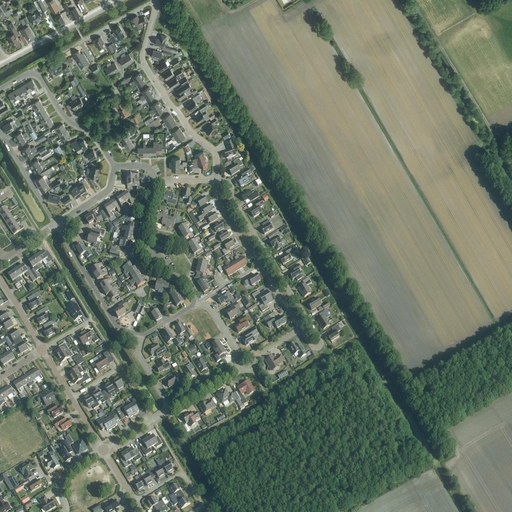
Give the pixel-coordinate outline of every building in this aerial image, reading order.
[(28,16),(33,25),(43,19),(39,13),(42,12),(46,10),(40,0),(37,0),(36,1),(41,9),(38,11),(28,16)] [(53,13),(59,10),(52,0),(51,0),(48,2),(53,13)] [(82,0),(76,0),(77,1),(76,2),(78,6),(80,9),(82,13),(86,10),(84,7),(84,6),(83,3),(83,2),(82,0)] [(70,10),(73,17),(79,14),(75,8),(74,9),(71,4),(68,6),(67,4),(64,6),(67,12),(70,10)] [(6,8),(0,12),(0,18),(6,15),(5,15),(9,13),(10,15),(13,14),(10,9),(8,11),(6,8)] [(59,25),(65,22),(61,14),(60,14),(59,12),(54,15),(55,17),(59,25)] [(139,20),(137,16),(130,20),(136,30),(142,26),(141,24),(146,22),(143,17),(139,20)] [(8,26),(12,35),(7,38),(12,47),(20,43),(16,36),(18,34),(15,29),(12,23),(8,26)] [(27,39),(33,36),(28,27),(21,30),(23,34),(24,34),(27,39)] [(112,34),(113,35),(110,37),(113,43),(119,40),(118,39),(124,36),(119,27),(113,31),(114,33),(112,34)] [(156,38),(155,44),(163,47),(165,41),(166,36),(160,35),(159,39),(156,38)] [(106,46),(100,37),(93,41),(99,50),(106,46)] [(79,51),(72,55),(81,70),(89,65),(84,55),(82,56),(79,51)] [(162,53),(153,51),(151,57),(160,59),(162,53)] [(124,54),(122,55),(129,65),(133,61),(129,54),(125,56),(124,54)] [(119,60),(124,68),(129,65),(122,55),(120,56),(122,58),(119,60)] [(168,67),(165,61),(157,66),(161,72),(168,67)] [(70,71),(68,68),(67,65),(63,67),(61,65),(58,67),(55,62),(47,67),(50,74),(54,72),(56,76),(62,72),(64,75),(70,71)] [(110,63),(108,64),(114,74),(119,71),(114,63),(111,65),(110,63)] [(105,70),(109,77),(114,74),(108,64),(106,65),(108,67),(105,70)] [(99,70),(96,65),(91,68),(94,73),(99,70)] [(174,75),(170,69),(163,74),(166,80),(174,75)] [(131,83),(132,84),(143,77),(140,73),(132,78),(134,81),(131,83)] [(179,76),(176,78),(168,83),(172,88),(179,83),(177,80),(181,78),(179,76)] [(68,80),(73,87),(78,84),(74,77),(68,80)] [(143,77),(132,84),(133,86),(136,84),(138,87),(146,82),(143,77)] [(38,91),(32,80),(26,84),(31,92),(35,89),(37,92),(38,91)] [(183,90),(184,91),(191,87),(188,82),(182,86),(183,87),(179,89),(180,91),(183,90)] [(26,94),(31,92),(26,84),(20,88),(27,99),(28,98),(26,94)] [(140,97),(141,99),(152,92),(149,87),(141,92),(143,95),(140,97)] [(25,100),(27,99),(20,88),(14,91),(19,99),(23,97),(25,100)] [(180,91),(175,94),(179,100),(186,96),(184,91),(183,90),(180,91)] [(15,102),(19,99),(14,91),(8,95),(15,106),(16,105),(15,102)] [(152,92),(141,99),(142,100),(145,98),(147,101),(155,96),(152,92)] [(71,97),(72,100),(70,102),(74,110),(79,107),(72,96),(71,94),(70,95),(70,96),(71,97)] [(194,101),(187,106),(190,112),(198,107),(195,103),(202,99),(199,94),(192,99),(194,101)] [(74,95),(72,96),(79,107),(84,104),(79,96),(76,98),(74,95)] [(43,106),(39,100),(28,107),(29,109),(32,107),(35,111),(43,106)] [(124,107),(121,102),(117,105),(118,105),(116,107),(118,111),(123,119),(131,114),(126,106),(124,107)] [(150,113),(161,106),(158,102),(151,106),(153,109),(149,111),(150,113)] [(43,106),(35,111),(37,115),(34,117),(35,119),(46,112),(43,106)] [(157,115),(164,111),(161,106),(150,113),(152,115),(155,113),(157,115)] [(39,119),(42,123),(50,118),(46,112),(35,119),(36,120),(39,119)] [(202,113),(194,118),(198,124),(202,121),(203,122),(210,118),(207,113),(203,115),(202,113)] [(163,126),(173,119),(170,114),(162,119),(165,122),(162,124),(163,126)] [(132,118),(136,124),(142,121),(138,115),(132,118)] [(50,118),(42,123),(44,127),(41,129),(42,131),(53,124),(50,118)] [(169,129),(176,124),(173,119),(163,126),(165,127),(167,126),(169,129)] [(3,127),(6,133),(14,129),(12,125),(14,124),(13,121),(3,127)] [(25,126),(28,133),(33,130),(29,124),(25,126)] [(56,131),(59,135),(66,130),(63,124),(52,131),(53,133),(56,131)] [(211,124),(205,132),(210,136),(211,134),(215,137),(218,132),(215,130),(216,128),(211,124)] [(171,138),(172,140),(182,133),(179,128),(171,133),(173,136),(171,138)] [(70,136),(66,130),(59,135),(61,139),(58,141),(59,143),(70,136)] [(21,132),(13,136),(16,141),(27,135),(26,133),(23,135),(21,132)] [(130,136),(128,132),(126,134),(124,135),(125,136),(121,139),(123,142),(122,143),(123,145),(131,140),(129,137),(130,136)] [(182,133),(172,140),(173,141),(176,140),(178,143),(185,138),(182,133)] [(27,135),(16,141),(19,146),(26,141),(25,138),(28,137),(27,135)] [(45,138),(44,135),(35,140),(37,143),(45,138)] [(87,147),(84,140),(78,144),(76,141),(71,144),(74,150),(77,149),(79,152),(87,147)] [(133,143),(131,140),(123,145),(124,147),(125,146),(127,149),(132,147),(134,150),(136,146),(134,143),(133,143)] [(237,150),(236,147),(234,148),(231,140),(225,142),(228,151),(224,153),(226,159),(235,156),(234,151),(237,150)] [(156,151),(160,151),(160,153),(164,152),(164,149),(162,149),(162,143),(158,143),(158,142),(155,142),(156,151)] [(29,146),(22,150),(24,155),(35,149),(34,147),(31,149),(29,146)] [(64,153),(59,146),(54,149),(59,156),(62,154),(64,153)] [(138,150),(138,155),(142,155),(142,156),(144,156),(144,155),(144,147),(143,147),(140,147),(140,146),(136,146),(134,150),(138,150)] [(35,149),(24,155),(27,160),(35,155),(33,152),(36,150),(35,149)] [(42,158),(51,153),(49,150),(40,155),(42,158)] [(97,156),(93,151),(88,154),(86,152),(81,155),(84,160),(88,157),(90,160),(97,156)] [(193,162),(200,159),(205,157),(203,152),(195,155),(196,159),(192,160),(193,162)] [(205,157),(200,159),(193,162),(194,164),(197,162),(199,165),(201,165),(202,167),(207,167),(207,162),(205,157)] [(38,160),(30,164),(33,169),(43,162),(42,161),(39,162),(38,160)] [(239,160),(237,160),(233,163),(235,165),(228,170),(231,176),(240,171),(238,168),(242,165),(239,160)] [(43,162),(33,169),(35,174),(43,169),(41,166),(44,164),(43,162)] [(67,171),(66,170),(70,167),(67,162),(60,167),(64,173),(67,171)] [(242,177),(237,180),(240,187),(249,181),(246,177),(251,174),(248,170),(241,174),(242,177)] [(98,179),(99,173),(87,171),(86,173),(90,174),(89,177),(98,179)] [(38,186),(48,180),(47,178),(45,179),(43,176),(35,181),(38,186)] [(78,188),(82,194),(83,196),(89,192),(85,187),(88,185),(84,179),(79,182),(82,185),(78,188)] [(38,186),(42,192),(49,187),(47,184),(49,182),(48,180),(38,186)] [(63,183),(70,194),(73,193),(76,198),(82,194),(78,188),(77,186),(73,189),(71,185),(69,187),(66,182),(64,183),(63,182),(63,183)] [(190,191),(184,190),(182,199),(187,200),(186,205),(190,206),(192,199),(189,198),(190,191)] [(174,194),(165,191),(164,196),(163,200),(167,201),(166,204),(176,206),(178,197),(173,196),(174,194)] [(244,202),(249,199),(250,202),(258,197),(255,192),(251,195),(249,191),(240,196),(244,202)] [(66,195),(65,193),(60,196),(49,193),(47,201),(58,204),(58,202),(62,203),(64,202),(65,204),(72,200),(68,194),(66,195)] [(123,193),(121,195),(126,202),(129,200),(131,204),(133,203),(131,199),(127,193),(123,195),(123,193)] [(120,197),(116,199),(121,206),(123,210),(125,208),(123,205),(126,202),(121,195),(119,196),(120,197)] [(200,208),(208,203),(204,197),(200,200),(198,197),(195,198),(191,205),(194,207),(198,205),(200,208)] [(110,202),(108,203),(113,211),(116,209),(119,213),(120,211),(118,207),(114,201),(111,203),(110,202)] [(256,207),(250,211),(254,218),(262,213),(259,209),(263,206),(260,201),(254,204),(256,207)] [(107,206),(104,208),(108,214),(110,218),(112,217),(110,213),(113,211),(108,203),(106,204),(107,206)] [(205,216),(212,211),(209,205),(201,210),(203,213),(197,217),(200,222),(206,218),(205,216)] [(135,214),(141,209),(139,206),(132,210),(135,214)] [(0,210),(0,214),(2,218),(9,213),(12,211),(11,209),(8,211),(5,207),(0,210)] [(165,227),(167,228),(169,219),(166,218),(167,214),(164,213),(166,208),(164,208),(163,211),(163,213),(162,213),(162,214),(160,222),(162,222),(161,225),(165,226),(165,227)] [(12,217),(9,213),(2,218),(6,224),(13,219),(16,217),(15,215),(12,217)] [(155,218),(154,222),(159,223),(159,221),(160,222),(162,214),(158,213),(157,218),(155,218)] [(214,213),(207,218),(210,224),(218,219),(214,213)] [(92,214),(85,219),(89,225),(95,221),(96,224),(102,220),(99,215),(94,217),(92,214)] [(174,228),(174,226),(174,225),(178,225),(180,222),(181,221),(175,220),(176,216),(174,216),(173,220),(169,219),(167,228),(169,228),(170,227),(174,228)] [(15,223),(13,219),(6,224),(10,229),(17,225),(20,223),(19,221),(15,223)] [(273,230),(270,224),(271,223),(269,220),(265,223),(266,226),(261,229),(264,235),(273,230)] [(181,221),(180,222),(178,225),(180,228),(178,229),(180,233),(179,233),(180,235),(188,231),(186,227),(190,225),(189,223),(185,225),(184,225),(181,221)] [(224,229),(220,223),(213,228),(216,234),(224,229)] [(19,229),(17,225),(10,229),(14,235),(24,229),(22,227),(19,229)] [(280,228),(284,235),(290,232),(286,225),(280,228)] [(126,232),(125,236),(134,238),(134,236),(133,235),(134,232),(122,229),(121,231),(126,232)] [(89,236),(99,239),(100,235),(103,236),(105,231),(100,230),(99,232),(92,230),(90,236),(89,236)] [(190,234),(188,231),(180,235),(181,237),(182,236),(184,240),(189,237),(190,239),(194,236),(191,233),(190,234)] [(229,237),(226,232),(218,237),(221,242),(229,237)] [(269,242),(273,248),(275,247),(277,250),(281,248),(279,244),(281,243),(279,240),(282,238),(278,232),(273,236),(274,238),(269,242)] [(99,239),(89,236),(88,242),(94,244),(93,247),(98,248),(100,244),(97,243),(98,239),(99,239)] [(133,240),(134,238),(125,236),(124,240),(119,239),(119,241),(119,243),(118,243),(120,243),(128,245),(128,243),(131,244),(132,240),(133,240)] [(190,248),(188,249),(189,251),(197,246),(195,243),(199,240),(198,238),(188,245),(190,248)] [(223,245),(225,249),(222,251),(225,256),(231,252),(229,249),(234,246),(231,240),(223,245)] [(128,245),(120,243),(119,247),(124,248),(124,250),(128,251),(129,247),(127,246),(128,245)] [(197,246),(189,251),(191,253),(192,252),(194,255),(199,253),(200,254),(203,252),(201,248),(202,248),(200,244),(197,246)] [(88,248),(84,250),(82,245),(76,249),(80,256),(84,254),(87,259),(92,255),(88,248)] [(280,259),(283,265),(291,260),(289,256),(291,255),(291,256),(294,255),(290,248),(285,252),(287,255),(280,259)] [(38,255),(43,262),(45,265),(47,264),(48,264),(50,262),(48,259),(43,252),(38,255)] [(33,258),(40,269),(42,267),(40,264),(43,262),(38,255),(33,258)] [(97,259),(94,255),(88,259),(90,263),(97,259)] [(238,256),(236,257),(243,268),(247,265),(243,257),(239,259),(238,256)] [(238,271),(243,268),(236,257),(235,258),(236,261),(233,263),(238,271)] [(33,258),(28,262),(33,269),(35,267),(38,271),(40,269),(33,258)] [(207,270),(210,271),(211,267),(208,266),(209,262),(205,261),(204,263),(199,262),(198,265),(197,265),(196,267),(207,270)] [(123,273),(124,274),(132,270),(130,267),(132,266),(129,262),(126,264),(127,266),(122,268),(124,272),(123,273)] [(228,262),(227,263),(233,273),(238,271),(233,263),(230,265),(228,262)] [(228,276),(233,273),(227,263),(225,264),(227,267),(223,269),(228,276)] [(91,274),(92,276),(100,272),(98,268),(102,266),(101,264),(91,270),(93,273),(91,274)] [(27,277),(29,276),(33,282),(36,280),(31,272),(29,274),(27,272),(28,272),(23,265),(18,268),(22,275),(25,274),(27,277)] [(289,274),(293,280),(296,278),(297,281),(302,278),(300,275),(301,275),(299,272),(301,270),(298,265),(293,268),(295,271),(289,274)] [(207,270),(196,267),(195,269),(197,270),(196,273),(197,274),(196,278),(200,278),(204,278),(207,270)] [(20,277),(22,275),(18,268),(13,272),(20,282),(22,281),(20,277)] [(132,270),(124,274),(127,279),(131,277),(135,275),(139,273),(138,271),(137,271),(135,268),(132,270)] [(31,272),(36,280),(39,278),(34,270),(31,272)] [(20,282),(13,272),(8,275),(12,282),(15,280),(17,284),(15,285),(17,287),(18,290),(22,287),(19,283),(20,282)] [(102,275),(100,272),(92,276),(93,278),(95,277),(97,280),(107,274),(106,273),(102,275)] [(139,273),(135,275),(131,277),(133,280),(129,283),(130,285),(141,278),(139,275),(140,274),(139,273)] [(247,286),(250,284),(252,287),(260,281),(257,275),(251,279),(249,277),(243,281),(247,286)] [(143,282),(141,278),(130,285),(131,285),(129,286),(129,288),(132,286),(135,284),(138,288),(145,283),(144,281),(143,282)] [(198,288),(199,290),(207,285),(205,282),(207,281),(204,278),(200,278),(201,281),(197,283),(199,287),(198,288)] [(304,285),(298,289),(300,292),(301,292),(304,298),(311,293),(307,287),(312,283),(308,278),(302,282),(304,285)] [(100,290),(102,292),(110,287),(108,284),(112,281),(110,279),(100,286),(102,289),(100,290)] [(155,291),(161,292),(163,283),(161,282),(160,284),(157,283),(155,291)] [(207,285),(199,290),(200,291),(202,291),(204,294),(208,291),(209,293),(213,291),(211,287),(209,288),(207,285)] [(106,296),(109,295),(117,290),(115,288),(112,290),(110,287),(102,292),(103,294),(104,293),(106,296)] [(109,295),(111,298),(109,298),(112,302),(115,300),(114,299),(119,296),(117,292),(118,292),(117,290),(109,295)] [(222,297),(217,300),(221,306),(227,302),(228,304),(233,301),(230,295),(229,295),(227,291),(221,295),(222,297)] [(270,296),(266,291),(260,295),(259,292),(252,296),(255,301),(260,298),(262,301),(270,296)] [(170,296),(173,301),(182,297),(181,295),(179,295),(177,292),(170,296)] [(30,302),(27,304),(31,311),(40,305),(36,299),(40,297),(38,293),(28,299),(30,302)] [(273,301),(270,296),(262,301),(264,304),(259,307),(263,312),(269,308),(267,305),(273,301)] [(183,299),(182,297),(173,301),(176,307),(184,303),(182,300),(183,299)] [(317,298),(307,304),(312,311),(321,305),(317,298)] [(114,312),(118,319),(126,314),(123,310),(128,308),(125,302),(118,306),(120,309),(114,312)] [(226,314),(230,320),(237,315),(235,312),(239,309),(236,303),(231,306),(233,309),(226,314)] [(76,305),(73,306),(72,304),(66,308),(68,312),(69,312),(75,321),(82,317),(79,311),(80,311),(76,305)] [(151,314),(156,322),(162,319),(158,313),(161,311),(157,305),(152,308),(155,312),(151,314)] [(36,319),(39,325),(48,320),(44,314),(48,311),(46,308),(36,314),(38,317),(36,319)] [(321,319),(318,321),(323,330),(329,326),(325,320),(330,317),(326,311),(319,315),(321,319)] [(0,324),(9,319),(5,312),(0,314),(0,324)] [(246,324),(248,323),(244,317),(238,321),(240,324),(234,327),(238,334),(249,328),(246,324)] [(274,325),(277,329),(286,323),(284,320),(284,318),(283,318),(282,317),(274,322),(272,319),(271,320),(266,323),(269,328),(274,325)] [(9,319),(0,324),(0,328),(4,327),(6,330),(13,326),(9,319)] [(47,338),(55,333),(52,326),(56,324),(54,320),(43,326),(45,330),(43,331),(47,338)] [(180,324),(174,328),(179,336),(185,332),(180,324)] [(331,329),(333,333),(327,336),(331,342),(339,337),(337,333),(341,331),(338,326),(331,329)] [(250,336),(242,340),(246,347),(255,341),(253,337),(258,334),(255,329),(249,333),(250,336)] [(8,334),(15,344),(22,340),(16,330),(8,334)] [(87,331),(82,334),(88,342),(93,339),(95,343),(98,340),(94,335),(91,337),(87,331)] [(168,331),(162,335),(167,344),(174,339),(171,334),(170,335),(168,331)] [(85,344),(88,342),(82,334),(77,337),(81,343),(78,344),(82,350),(86,347),(86,346),(85,344)] [(28,350),(22,340),(15,344),(21,354),(28,350)] [(211,343),(205,346),(208,350),(212,348),(214,352),(222,347),(219,341),(212,345),(211,343)] [(61,349),(55,353),(58,358),(67,353),(69,351),(65,344),(59,347),(61,349)] [(193,344),(187,348),(190,352),(196,348),(193,344)] [(298,349),(294,344),(288,348),(291,353),(292,352),(294,355),(297,353),(301,358),(299,359),(301,363),(308,358),(301,347),(298,349)] [(158,352),(161,356),(167,352),(164,349),(160,351),(157,345),(148,350),(152,356),(158,352)] [(217,356),(213,359),(216,363),(221,360),(220,357),(226,353),(222,347),(214,352),(217,356)] [(4,355),(9,362),(14,358),(8,348),(6,349),(8,352),(4,355)] [(67,353),(58,358),(61,363),(70,358),(72,356),(71,354),(68,355),(67,353)] [(99,360),(99,361),(104,369),(109,366),(105,360),(108,358),(105,353),(100,356),(101,359),(99,360)] [(0,361),(3,366),(9,362),(4,355),(0,357),(0,361)] [(203,356),(197,359),(197,358),(193,360),(195,364),(201,373),(207,369),(202,360),(204,359),(203,356)] [(272,357),(266,361),(271,371),(278,367),(277,365),(284,361),(280,356),(274,360),(272,357)] [(96,366),(99,372),(104,369),(99,361),(99,360),(94,363),(92,361),(90,362),(93,368),(96,366)] [(164,370),(169,367),(167,362),(164,364),(162,360),(157,362),(160,366),(157,368),(160,373),(162,371),(163,371),(164,371),(164,370)] [(187,370),(184,372),(189,380),(195,377),(191,371),(194,369),(191,364),(185,368),(187,370)] [(80,374),(82,373),(79,368),(77,369),(68,375),(71,380),(80,374)] [(36,369),(30,373),(35,380),(39,377),(41,380),(43,379),(36,369)] [(31,382),(35,380),(30,373),(25,376),(31,386),(33,385),(31,382)] [(165,382),(169,388),(177,383),(175,380),(177,378),(174,373),(168,377),(169,380),(165,382)] [(80,374),(71,380),(74,385),(80,381),(82,384),(90,380),(86,374),(82,377),(80,374)] [(29,387),(31,386),(25,376),(19,380),(24,387),(27,384),(29,387)] [(112,387),(115,392),(116,395),(120,392),(118,390),(124,386),(122,384),(123,383),(121,380),(120,380),(118,378),(113,381),(115,385),(112,387)] [(20,389),(24,387),(19,380),(13,384),(20,394),(22,392),(20,389)] [(252,388),(248,381),(242,385),(242,386),(237,388),(241,395),(247,391),(250,394),(255,391),(252,387),(252,388)] [(112,387),(110,383),(104,387),(106,390),(103,392),(108,401),(111,399),(109,395),(115,392),(112,387)] [(9,386),(3,390),(8,397),(12,395),(13,398),(15,396),(9,386)] [(112,407),(108,401),(103,392),(100,394),(98,391),(92,394),(94,398),(97,403),(100,401),(102,404),(106,402),(110,408),(112,407)] [(236,400),(232,394),(228,396),(225,391),(217,395),(222,403),(229,399),(231,403),(236,400)] [(42,399),(46,406),(47,406),(51,404),(50,403),(56,400),(51,393),(48,395),(47,392),(38,397),(40,400),(42,399)] [(84,403),(86,406),(87,405),(88,408),(92,406),(94,409),(99,406),(97,403),(94,398),(91,400),(89,396),(83,399),(85,402),(84,403)] [(134,416),(138,414),(137,413),(139,412),(138,411),(141,410),(135,399),(132,401),(133,403),(131,405),(131,406),(129,407),(134,416)] [(205,403),(199,407),(204,415),(210,411),(210,410),(215,407),(211,401),(206,404),(205,403)] [(54,419),(63,413),(60,407),(56,409),(54,406),(46,411),(50,416),(52,415),(54,419)] [(119,409),(125,418),(127,417),(128,418),(130,417),(130,418),(134,416),(129,407),(126,409),(124,406),(119,409)] [(107,421),(112,429),(116,427),(116,426),(117,425),(115,422),(118,420),(113,412),(108,415),(108,417),(106,418),(107,421)] [(182,418),(186,424),(188,423),(191,427),(195,425),(194,422),(200,419),(196,413),(192,415),(190,413),(187,415),(186,415),(184,416),(182,418)] [(105,417),(97,422),(102,430),(105,428),(107,431),(108,430),(109,431),(112,429),(107,421),(106,418),(105,417)] [(53,424),(55,428),(59,425),(63,431),(72,426),(68,420),(62,424),(59,420),(53,424)] [(68,436),(65,438),(70,446),(73,444),(68,436)] [(151,437),(151,436),(148,438),(147,438),(152,447),(155,445),(157,448),(162,445),(158,437),(155,439),(153,436),(151,437)] [(150,449),(152,447),(147,438),(146,439),(144,441),(144,442),(143,442),(144,445),(141,448),(146,456),(152,452),(150,449)] [(65,463),(72,458),(66,449),(69,447),(66,441),(63,443),(64,446),(62,448),(63,451),(60,453),(65,463)] [(74,447),(79,454),(83,452),(84,452),(87,450),(85,446),(84,447),(82,442),(74,447)] [(133,452),(132,449),(130,450),(130,449),(127,451),(126,451),(131,460),(134,458),(136,462),(141,458),(136,450),(133,452)] [(131,460),(126,451),(125,452),(122,454),(123,454),(121,455),(125,461),(122,463),(125,468),(131,465),(129,462),(131,460)] [(52,466),(54,469),(60,466),(55,459),(54,457),(52,458),(47,461),(49,463),(45,465),(47,468),(50,466),(51,466),(52,466)] [(156,461),(160,468),(161,471),(162,471),(165,469),(168,474),(173,471),(172,468),(173,468),(171,464),(170,465),(168,462),(165,464),(162,460),(160,461),(159,460),(156,461)] [(33,470),(28,463),(19,468),(23,475),(24,475),(27,480),(33,476),(30,471),(33,470)] [(152,468),(149,470),(153,476),(156,474),(159,480),(165,476),(162,471),(161,471),(160,468),(154,471),(152,468)] [(144,481),(147,487),(153,483),(150,478),(153,476),(149,470),(146,472),(141,475),(142,478),(144,481)] [(136,481),(133,483),(135,486),(134,486),(136,490),(137,489),(139,492),(144,488),(141,483),(144,481),(142,478),(141,475),(135,479),(136,481)] [(30,489),(31,492),(39,487),(39,486),(42,485),(39,481),(36,482),(36,481),(28,486),(28,487),(26,488),(27,490),(30,489)] [(178,484),(169,490),(172,495),(169,497),(171,502),(180,496),(179,497),(177,493),(181,490),(178,484)] [(39,500),(39,501),(42,506),(45,511),(47,511),(55,507),(51,500),(48,502),(45,497),(44,497),(43,495),(38,498),(39,500)] [(180,496),(171,502),(174,506),(178,504),(181,509),(190,504),(186,498),(182,501),(179,497),(180,496)] [(156,511),(167,505),(166,504),(168,503),(166,500),(163,502),(162,501),(159,503),(155,498),(147,503),(150,509),(155,506),(157,510),(156,511)] [(6,511),(10,510),(6,503),(4,504),(1,499),(0,499),(0,511),(6,511)] [(112,503),(111,502),(101,509),(99,505),(92,509),(93,511),(102,511),(105,511),(111,511),(116,510),(115,509),(119,507),(115,501),(112,503)]
